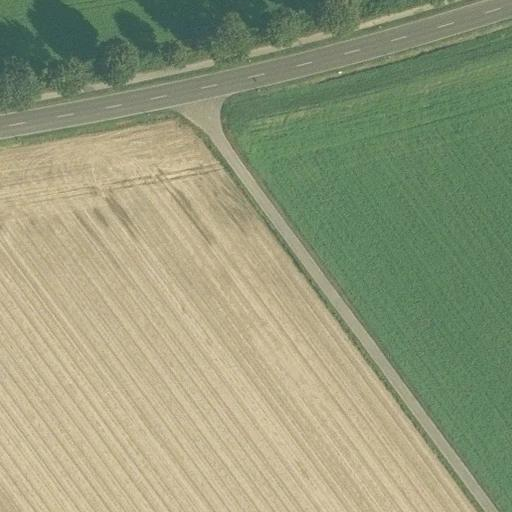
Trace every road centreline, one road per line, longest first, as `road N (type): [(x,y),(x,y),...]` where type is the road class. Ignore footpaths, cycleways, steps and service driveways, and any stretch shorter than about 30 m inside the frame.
road 1 (track): [(488,511),(172,70)]
road 2 (secondary): [(0,126),(395,47),(511,6)]
